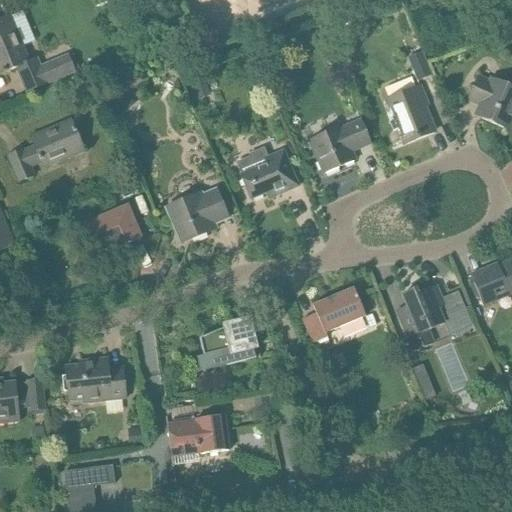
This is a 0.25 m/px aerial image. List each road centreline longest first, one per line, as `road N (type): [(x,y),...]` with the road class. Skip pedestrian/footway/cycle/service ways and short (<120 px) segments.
road 1 (residential): [(343,260),(444,247),(496,217),(495,185),(481,163),(457,159),(342,215)]
road 2 (residential): [(0,350),(138,314),(241,273),(343,260)]
road 3 (residential): [(388,470),(511,454)]
